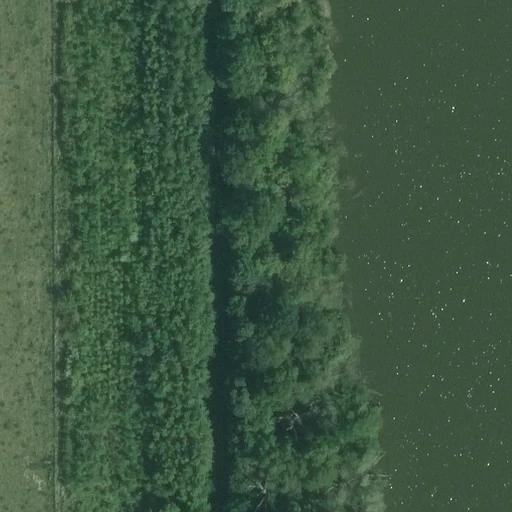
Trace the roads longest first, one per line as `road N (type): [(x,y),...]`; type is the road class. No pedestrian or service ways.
road 1 (track): [(230,0),(239,352)]
road 2 (track): [(239,352),(238,511)]
